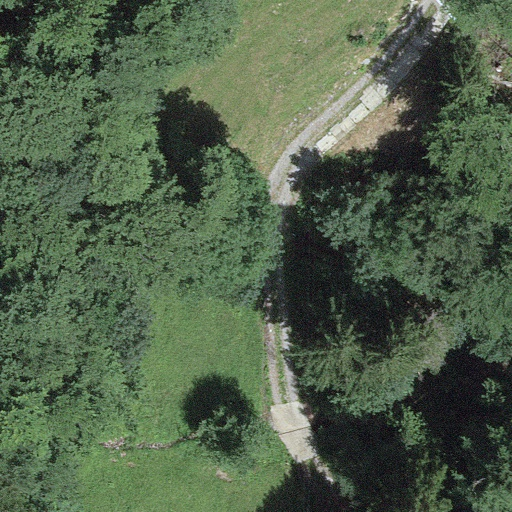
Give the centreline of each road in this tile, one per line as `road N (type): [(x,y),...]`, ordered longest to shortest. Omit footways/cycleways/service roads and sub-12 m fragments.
road 1 (track): [(438,0),(390,65),(300,148),(281,196),(276,285),(284,398),(333,511)]
road 2 (track): [(0,299),(102,90),(176,0)]
